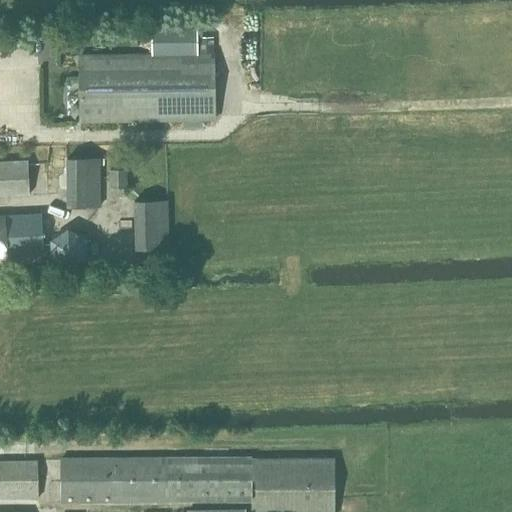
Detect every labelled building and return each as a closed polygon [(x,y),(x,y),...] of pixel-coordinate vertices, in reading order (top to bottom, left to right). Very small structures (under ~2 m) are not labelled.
[(152,56),(80,57),(81,121),(215,119),(214,55),(199,55),(198,37),(198,28),(152,29),(152,56)] [(68,207),(100,207),(100,158),(68,159),(68,207)] [(0,196),(30,195),(28,161),(0,162),(0,196)] [(127,171),(111,170),(111,189),(113,189),(125,189),(127,189),(127,171)] [(137,249),(169,248),(168,201),(135,201),(137,249)] [(0,256),(44,255),(42,214),(0,216),(0,256)] [(89,259),(87,238),(68,229),(50,241),(52,262),(71,271),(89,259)] [(256,511),(334,511),(334,460),(60,461),(60,502),(256,501),(256,511)] [(0,499),(38,499),(37,461),(0,462),(0,499)]
